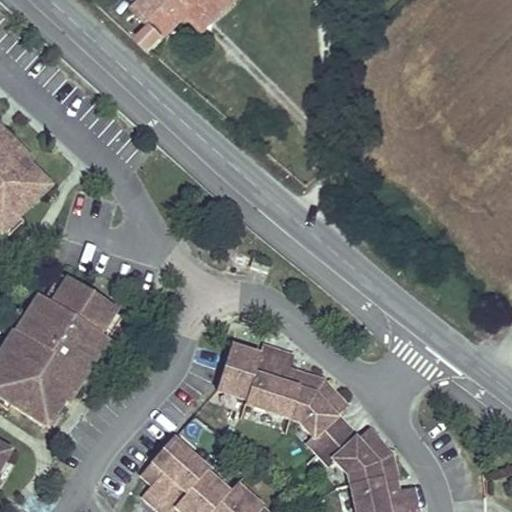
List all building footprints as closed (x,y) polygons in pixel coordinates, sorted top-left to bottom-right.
[(203,0),(144,0),(132,13),(151,32),(138,44),(148,55),(150,53),(185,18),(203,0)] [(201,33),(234,0),(203,0),(185,18),(201,33)] [(46,191),(26,170),(16,159),(21,154),(7,140),(0,147),(0,230),(15,216),(18,219),(46,191)] [(21,154),(16,159),(26,170),(31,165),(21,154)] [(372,206),(370,204),(379,195),(368,185),(360,194),(358,192),(343,208),(358,222),(372,206)] [(253,256),(249,266),(268,273),(271,262),(253,256)] [(68,278),(60,273),(43,298),(52,303),(68,278)] [(15,331),(14,330),(0,350),(0,365),(4,369),(0,374),(0,393),(12,401),(11,403),(42,424),(58,400),(67,388),(72,392),(83,375),(75,370),(91,346),(98,335),(116,308),(69,277),(68,278),(52,303),(43,298),(39,295),(24,318),(29,322),(21,334),(15,331)] [(29,322),(24,318),(15,331),(21,334),(29,322)] [(98,335),(91,346),(99,352),(107,340),(98,335)] [(91,346),(75,370),(83,375),(99,352),(91,346)] [(230,349),(216,392),(246,402),(253,378),(268,382),(277,353),(261,348),(259,358),(230,349)] [(246,402),(244,406),(289,420),(298,392),(294,391),(296,384),(286,381),(293,359),(277,353),(268,382),(253,378),(246,402)] [(312,438),(307,443),(318,455),(346,429),(336,418),(344,411),(327,392),(329,390),(323,383),(299,375),(296,384),(294,391),(298,392),(289,420),(299,424),(312,438)] [(72,392),(67,388),(58,400),(64,404),(72,392)] [(0,393),(0,405),(6,410),(11,403),(12,401),(0,393)] [(329,467),(334,462),(347,476),(349,487),(379,481),(380,485),(386,483),(395,482),(390,457),(383,450),(381,452),(364,434),(357,440),(346,429),(318,455),(329,467)] [(206,473),(170,442),(146,469),(157,479),(142,496),(144,498),(154,508),(175,485),(186,495),(204,475),(206,473)] [(212,511),(227,496),(204,475),(186,495),(175,485),(154,508),(158,511),(172,511),(175,510),(177,511),(212,511)] [(385,511),(386,511),(415,505),(412,489),(388,494),(386,483),(380,485),(379,481),(349,487),(354,511),(385,511)] [(254,511),(243,502),(247,498),(234,487),(227,496),(212,511),(262,511),(260,510),(257,511),(254,511)]
